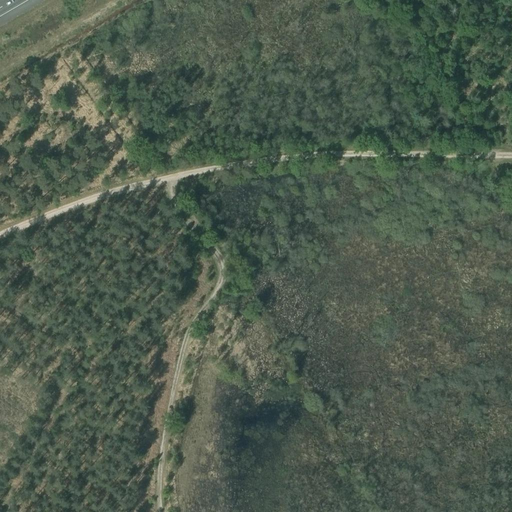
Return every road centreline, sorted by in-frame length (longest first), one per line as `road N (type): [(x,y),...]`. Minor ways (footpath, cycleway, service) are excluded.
road 1 (track): [(159,511),(160,453),(189,324),(222,271),(166,179)]
road 2 (track): [(511,157),(365,151),(166,179)]
road 3 (track): [(166,179),(0,237)]
